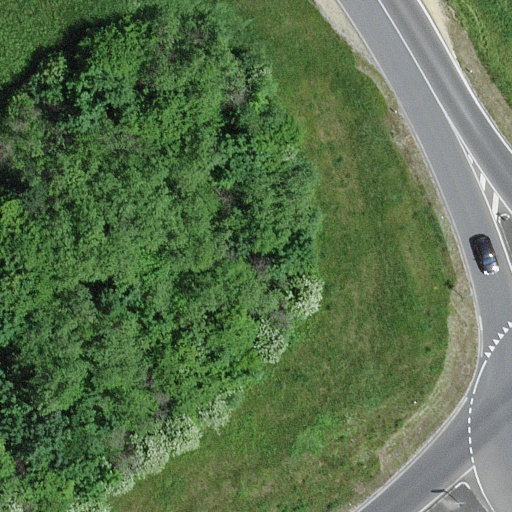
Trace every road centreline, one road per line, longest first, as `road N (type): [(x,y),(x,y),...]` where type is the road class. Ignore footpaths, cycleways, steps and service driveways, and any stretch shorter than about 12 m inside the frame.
road 1 (tertiary): [(439,103),(511,323)]
road 2 (secondary): [(511,401),(390,511)]
